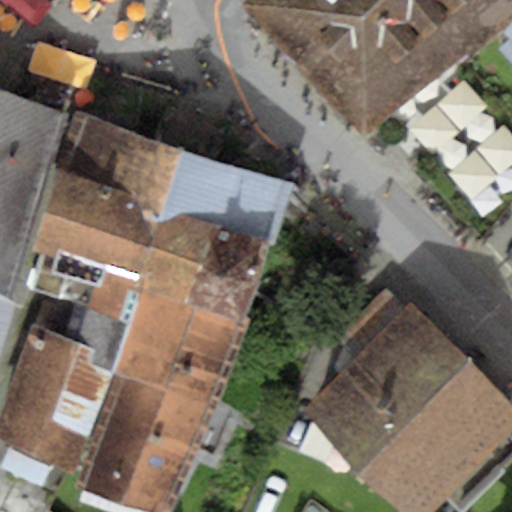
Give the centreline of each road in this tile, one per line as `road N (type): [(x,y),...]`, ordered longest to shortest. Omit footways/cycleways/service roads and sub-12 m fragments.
road 1 (secondary): [(511,331),(205,37)]
road 2 (residential): [(205,37),(156,51),(0,38)]
